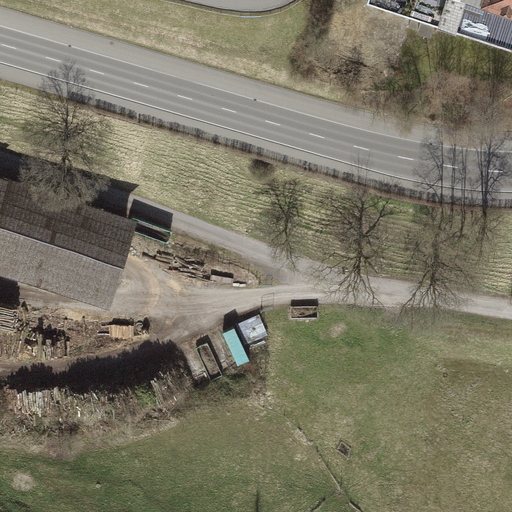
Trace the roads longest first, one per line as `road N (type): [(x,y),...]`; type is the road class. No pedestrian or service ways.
road 1 (unclassified): [(0,161),(347,277),(511,309)]
road 2 (primary): [(0,43),(367,149),(511,171)]
